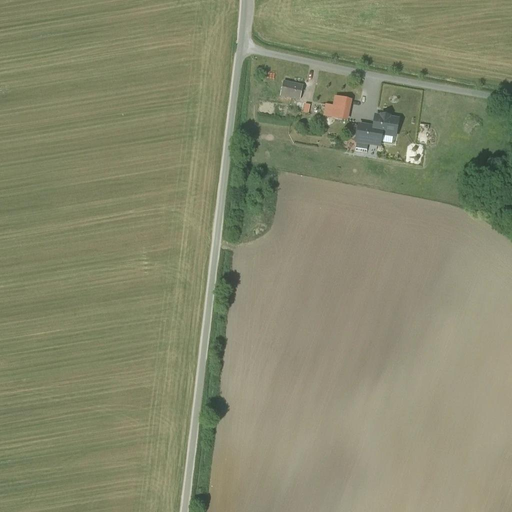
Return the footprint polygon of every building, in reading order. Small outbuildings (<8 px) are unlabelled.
[(302,87),(283,83),(280,96),(299,101),(302,87)] [(341,92),(315,86),(312,103),(327,106),(333,107),(338,109),(340,98),(341,92)] [(338,109),(333,107),(330,118),(344,121),(346,113),(348,104),(349,100),(340,98),(338,109)] [(308,104),(299,103),(299,104),(297,112),(306,114),(308,104)] [(327,106),(326,108),(325,108),(323,117),(327,118),(330,118),(333,107),(327,106)] [(373,147),(385,149),(387,136),(402,138),(405,118),(379,114),(377,127),(355,124),(353,141),(359,142),(358,153),(372,155),(373,147)]
